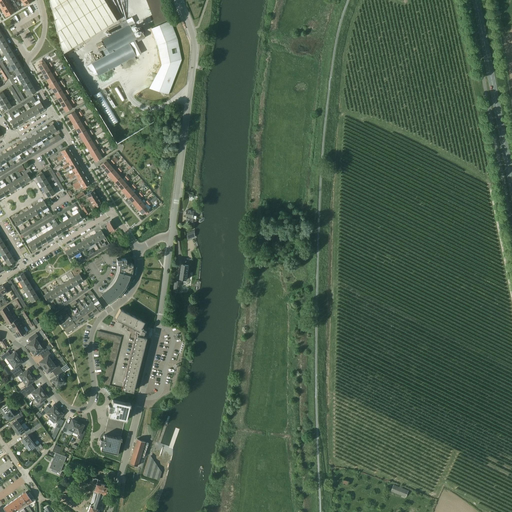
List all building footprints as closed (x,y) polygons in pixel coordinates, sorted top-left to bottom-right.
[(49,0),(62,53),(116,20),(103,0),(49,0)] [(7,1),(0,4),(0,7),(2,11),(11,6),(7,1)] [(11,6),(2,11),(6,17),(14,12),(11,6)] [(105,55),(91,63),(98,76),(136,56),(129,43),(134,40),(136,39),(135,37),(129,26),(128,25),(126,20),(108,30),(111,34),(102,39),(107,49),(103,51),(105,55)] [(167,62),(167,63),(165,64),(161,70),(161,71),(160,71),(153,81),(152,88),(165,91),(171,95),(175,80),(173,80),(172,76),(176,75),(173,74),(170,72),(176,71),(171,69),(176,68),(178,65),(177,61),(179,62),(180,68),(181,63),(180,63),(179,60),(183,60),(174,21),(159,25),(167,62)] [(4,55),(11,51),(7,45),(0,49),(4,55)] [(7,60),(14,56),(11,51),(4,55),(7,60)] [(17,61),(14,56),(7,60),(10,65),(17,61)] [(40,64),(37,65),(40,70),(47,66),(49,64),(52,63),(54,62),(56,61),(60,58),(58,56),(52,59),(53,60),(51,61),(48,62),(46,64),(44,61),(44,62),(42,60),(39,62),(40,64)] [(17,61),(10,65),(13,70),(20,66),(17,61)] [(20,66),(13,70),(16,75),(23,71),(20,66)] [(43,75),(50,70),(47,66),(40,70),(43,75)] [(46,79),(52,75),(50,70),(43,75),(46,79)] [(19,81),(26,76),(23,71),(16,75),(19,81)] [(48,84),(55,80),(52,75),(46,79),(48,84)] [(19,81),(22,86),(29,81),(26,76),(19,81)] [(58,84),(55,80),(48,84),(51,88),(58,84)] [(25,91),(32,87),(29,81),(22,86),(25,91)] [(54,93),(61,89),(58,84),(51,88),(54,93)] [(35,92),(32,87),(25,91),(28,96),(35,92)] [(57,97),(63,93),(61,89),(54,93),(57,97)] [(100,92),(94,96),(112,126),(118,122),(100,92)] [(63,93),(57,97),(60,102),(66,98),(64,95),(63,93)] [(66,98),(60,102),(62,107),(69,103),(68,101),(66,98)] [(11,107),(8,102),(1,106),(4,111),(11,107)] [(35,105),(39,112),(44,109),(40,102),(35,105)] [(69,103),(62,107),(65,112),(72,108),(70,105),(69,103)] [(35,105),(30,108),(34,116),(39,112),(35,105)] [(27,110),(25,112),(29,119),(34,116),(30,108),(28,106),(26,108),(27,110)] [(70,120),(77,116),(74,111),(67,115),(70,120)] [(25,112),(19,115),(24,122),(29,119),(25,112)] [(18,113),(13,116),(14,118),(19,125),(24,122),(19,115),(18,113)] [(10,120),(9,121),(13,128),(19,125),(14,118),(13,116),(13,115),(11,117),(12,119),(10,120)] [(70,120),(73,124),(79,120),(77,116),(70,120)] [(75,129),(82,125),(79,120),(73,124),(75,129)] [(52,124),(47,127),(51,134),(57,131),(52,124)] [(78,134),(85,129),(82,125),(75,129),(78,134)] [(47,127),(42,130),(46,137),(51,134),(47,127)] [(81,138),(88,134),(85,129),(78,134),(81,138)] [(41,140),(46,137),(42,130),(37,134),(41,140)] [(88,134),(81,138),(84,143),(91,139),(89,136),(91,134),(90,133),(88,134)] [(36,144),(41,140),(37,134),(32,137),(36,144)] [(32,137),(27,140),(31,147),(36,144),(32,137)] [(91,139),(84,143),(87,148),(93,143),(96,142),(95,140),(92,142),(91,139)] [(27,140),(22,143),(26,150),(31,147),(27,140)] [(22,143),(17,146),(21,153),(26,150),(22,143)] [(93,143),(87,148),(89,152),(96,148),(95,145),(93,143)] [(16,156),(21,153),(17,146),(12,149),(16,156)] [(58,159),(70,152),(67,147),(60,151),(62,154),(57,157),(58,159)] [(96,148),(89,152),(92,157),(99,153),(98,151),(96,148)] [(11,159),(16,156),(12,149),(6,152),(11,159)] [(6,152),(1,155),(6,162),(11,159),(6,152)] [(70,152),(58,159),(59,161),(64,158),(66,161),(73,156),(70,152)] [(99,153),(92,157),(95,162),(102,158),(102,157),(100,155),(99,153)] [(62,167),(63,169),(76,161),(73,156),(66,161),(67,164),(62,167)] [(100,165),(103,169),(109,164),(106,160),(100,165)] [(76,161),(63,169),(64,170),(70,167),(71,170),(79,166),(76,161)] [(107,173),(113,168),(109,164),(103,169),(107,173)] [(79,166),(71,170),(73,173),(68,176),(69,178),(81,170),(79,166)] [(111,178),(116,172),(113,168),(107,173),(111,178)] [(21,176),(25,183),(31,180),(28,176),(32,174),(29,169),(25,171),(22,172),(24,175),(21,176)] [(77,179),(84,175),(81,170),(69,178),(70,180),(75,177),(77,179)] [(114,182),(120,177),(116,172),(111,178),(114,182)] [(35,178),(38,183),(45,178),(42,173),(35,178)] [(73,185),(74,187),(87,180),(84,175),(77,179),(78,182),(73,185)] [(21,176),(16,179),(20,186),(25,183),(21,176)] [(120,177),(114,182),(118,186),(123,181),(122,179),(120,177)] [(41,188),(48,183),(45,178),(38,183),(41,188)] [(16,179),(11,182),(15,190),(20,186),(16,179)] [(90,184),(87,180),(74,187),(76,189),(81,186),(82,189),(90,184)] [(123,181),(118,186),(121,190),(127,185),(125,182),(123,181)] [(11,182),(6,186),(10,193),(15,190),(11,182)] [(48,183),(41,188),(44,193),(51,189),(48,183)] [(127,185),(121,190),(125,194),(130,189),(129,187),(127,185)] [(6,186),(1,189),(5,196),(10,193),(6,186)] [(51,189),(44,193),(47,198),(54,194),(51,189)] [(130,189),(125,194),(128,198),(134,193),(132,191),(130,189)] [(86,195),(91,202),(97,198),(93,191),(86,195)] [(138,197),(140,195),(142,193),(141,191),(136,195),(134,193),(128,198),(132,202),(138,197)] [(135,206),(141,201),(138,197),(132,202),(135,206)] [(91,202),(90,202),(95,209),(102,205),(98,198),(97,198),(91,202)] [(43,201),(38,204),(42,211),(47,207),(43,201)] [(141,201),(135,206),(139,210),(145,205),(143,204),(141,201)] [(37,214),(42,211),(38,204),(33,207),(37,214)] [(145,205),(139,210),(142,214),(145,212),(146,214),(149,211),(148,210),(148,209),(145,205)] [(32,217),(37,214),(33,207),(28,210),(32,217)] [(27,220),(32,217),(28,210),(22,213),(27,220)] [(77,211),(73,213),(74,215),(73,216),(77,223),(83,220),(78,213),(77,211)] [(22,223),(27,220),(22,213),(17,216),(22,223)] [(22,223),(17,216),(12,219),(16,226),(22,223)] [(73,216),(68,219),(72,226),(77,223),(73,216)] [(67,229),(72,226),(68,219),(63,222),(67,229)] [(109,232),(116,228),(111,220),(100,226),(105,234),(108,232),(104,226),(107,225),(107,226),(106,227),(109,232)] [(56,222),(51,225),(53,228),(57,235),(62,232),(58,225),(56,222)] [(62,232),(67,229),(63,222),(58,225),(62,232)] [(52,238),(57,235),(53,228),(48,231),(52,238)] [(101,230),(95,233),(100,240),(105,237),(101,230)] [(48,231),(43,234),(47,241),(52,238),(48,231)] [(95,233),(90,236),(95,243),(100,240),(95,233)] [(43,234),(37,237),(42,244),(47,241),(43,234)] [(90,236),(85,240),(90,247),(95,243),(90,236)] [(37,237),(32,240),(37,247),(42,244),(37,237)] [(37,247),(32,240),(27,244),(31,251),(37,247)] [(85,240),(80,243),(85,250),(87,248),(90,247),(85,240)] [(80,243),(75,246),(79,253),(85,250),(80,243)] [(0,249),(0,253),(2,256),(9,252),(5,246),(0,249)] [(75,246),(70,249),(74,256),(79,253),(75,246)] [(70,249),(65,252),(69,259),(74,256),(70,249)] [(2,256),(5,261),(12,257),(9,252),(2,256)] [(5,261),(8,266),(15,262),(12,257),(5,261)] [(105,286),(99,291),(108,304),(115,299),(121,293),(126,287),(130,279),(132,271),(132,263),(129,263),(129,260),(128,259),(126,259),(116,259),(117,264),(116,269),(115,274),(113,279),(109,283),(105,286)] [(187,280),(188,266),(182,265),(180,279),(187,280)] [(16,277),(19,282),(26,278),(23,273),(16,277)] [(79,274),(73,277),(78,284),(83,281),(79,274)] [(73,277),(68,280),(73,287),(78,284),(73,277)] [(26,278),(19,282),(22,287),(29,283),(26,278)] [(68,290),(73,287),(68,280),(63,283),(68,290)] [(180,293),(181,282),(174,281),(173,292),(180,293)] [(29,283),(22,287),(25,293),(32,288),(29,283)] [(62,293),(68,290),(63,283),(58,286),(62,293)] [(0,286),(0,291),(2,295),(7,292),(7,293),(10,291),(7,286),(4,288),(2,285),(0,286)] [(57,296),(62,293),(58,286),(53,289),(57,296)] [(28,298),(35,293),(32,288),(25,293),(28,298)] [(52,299),(57,296),(53,289),(48,293),(52,299)] [(35,293),(28,298),(31,303),(38,299),(35,293)] [(52,299),(48,293),(43,296),(47,303),(52,299)] [(93,302),(92,303),(98,311),(103,308),(97,299),(93,302)] [(92,302),(88,306),(94,314),(93,314),(94,314),(98,311),(92,303),(93,302),(92,302)] [(86,304),(82,307),(84,309),(83,309),(89,317),(93,314),(94,314),(88,306),(86,304)] [(0,312),(1,315),(9,310),(6,306),(0,309),(0,312)] [(83,309),(79,312),(85,320),(89,317),(83,309)] [(119,309),(114,318),(136,330),(122,388),(132,391),(145,337),(147,331),(141,327),(144,321),(119,309)] [(4,320),(12,315),(9,310),(1,315),(4,320)] [(79,312),(75,315),(80,323),(85,320),(79,312)] [(7,325),(10,323),(15,320),(12,315),(4,320),(7,325)] [(70,318),(76,326),(80,323),(75,315),(70,318)] [(10,323),(12,328),(20,323),(17,318),(15,320),(10,323)] [(70,318),(65,321),(66,321),(71,329),(71,330),(76,326),(70,318)] [(66,321),(61,324),(67,333),(71,329),(66,321)] [(15,332),(23,327),(20,323),(12,328),(15,332)] [(26,332),(23,327),(15,332),(18,337),(26,332)] [(109,385),(121,337),(98,331),(96,337),(114,341),(103,384),(109,385)] [(30,350),(39,344),(35,338),(38,336),(36,334),(35,333),(30,337),(32,340),(26,345),(27,346),(27,347),(28,349),(30,350)] [(39,344),(30,350),(32,354),(33,353),(34,355),(40,351),(42,355),(48,350),(46,347),(43,349),(41,347),(42,347),(39,344)] [(51,354),(48,350),(42,355),(45,358),(39,362),(40,363),(39,365),(41,367),(42,367),(43,368),(51,361),(48,356),(51,354)] [(10,363),(19,357),(18,356),(18,355),(17,353),(15,352),(15,351),(9,356),(6,352),(0,356),(3,360),(6,358),(10,363)] [(11,371),(13,374),(19,370),(17,366),(22,362),(22,361),(22,360),(20,358),(19,357),(10,363),(14,369),(11,371)] [(51,361),(43,368),(43,369),(45,372),(46,372),(47,373),(52,369),(55,372),(61,368),(58,364),(55,367),(51,361)] [(63,371),(61,368),(55,372),(57,375),(51,380),(52,381),(54,384),(56,386),(59,384),(60,385),(63,383),(62,382),(63,382),(62,380),(60,377),(60,378),(58,375),(63,371)] [(22,381),(31,374),(31,372),(29,370),(28,370),(27,369),(21,373),(19,370),(13,374),(16,377),(19,375),(22,381)] [(23,388),(26,392),(32,387),(29,384),(35,380),(34,379),(35,377),(33,375),(32,375),(31,374),(22,381),(26,386),(23,388)] [(35,398),(44,392),(43,391),(44,390),(42,388),(41,387),(40,386),(34,391),(32,387),(26,392),(28,395),(31,393),(35,398)] [(44,392),(35,398),(39,404),(36,406),(38,409),(44,405),(42,401),(48,397),(47,396),(47,395),(46,393),(44,392)] [(2,407),(0,408),(0,411),(2,415),(9,410),(7,407),(8,407),(7,404),(10,402),(8,399),(8,400),(3,403),(4,405),(1,407),(2,407)] [(101,445),(100,450),(117,454),(129,404),(112,400),(111,405),(108,404),(107,410),(108,410),(106,414),(108,415),(109,415),(104,435),(104,434),(104,435),(102,434),(100,439),(99,444),(101,445)] [(46,413),(51,417),(58,410),(58,409),(57,408),(55,406),(54,406),(53,405),(48,410),(45,407),(40,413),(43,416),(46,413)] [(9,410),(2,415),(6,420),(9,418),(12,416),(14,418),(22,413),(20,410),(17,412),(13,414),(11,412),(11,413),(9,410)] [(58,410),(51,417),(49,419),(54,424),(55,422),(57,424),(56,427),(60,429),(63,422),(59,420),(58,419),(63,414),(62,413),(62,412),(60,410),(58,410)] [(13,423),(10,425),(14,430),(20,425),(18,422),(19,422),(17,420),(21,417),(24,415),(22,413),(14,418),(15,420),(12,422),(13,423)] [(67,429),(73,432),(78,422),(77,422),(77,420),(74,419),(73,420),(72,419),(69,426),(65,424),(62,430),(66,432),(67,429)] [(78,422),(73,432),(79,435),(77,438),(81,440),(84,433),(81,431),(84,425),(83,424),(82,423),(80,422),(78,422)] [(20,425),(14,430),(17,435),(20,433),(21,434),(24,431),(25,433),(30,430),(28,427),(25,430),(22,428),(20,425)] [(24,438),(21,440),(24,445),(31,440),(29,438),(30,437),(28,435),(32,433),(34,431),(32,428),(30,430),(25,433),(26,435),(23,437),(24,438)] [(53,441),(47,434),(42,437),(48,445),(53,441)] [(137,466),(144,441),(137,439),(129,464),(137,466)] [(31,440),(24,445),(28,450),(31,448),(31,449),(34,447),(37,451),(42,448),(39,443),(36,444),(34,442),(33,443),(31,440)] [(60,472),(66,456),(58,453),(61,447),(54,445),(52,451),(55,452),(54,455),(49,467),(60,472)] [(150,455),(144,476),(159,480),(161,472),(150,455)] [(107,489),(109,486),(101,483),(102,482),(102,481),(97,479),(97,478),(94,477),(93,478),(92,478),(91,482),(95,484),(94,487),(93,492),(90,504),(93,505),(92,507),(93,507),(95,504),(95,508),(97,509),(98,501),(103,495),(104,496),(107,489)] [(391,491),(406,497),(408,491),(394,485),(391,491)] [(33,498),(30,493),(27,494),(26,492),(23,494),(22,494),(23,494),(21,495),(28,505),(32,502),(31,500),(33,498)] [(28,505),(21,495),(18,497),(17,498),(16,499),(23,508),(28,505)] [(23,508),(16,499),(13,500),(13,501),(12,501),(12,502),(18,510),(19,511),(23,508)] [(15,511),(18,510),(12,502),(9,504),(9,503),(9,504),(8,504),(7,505),(12,511),(15,511)]
